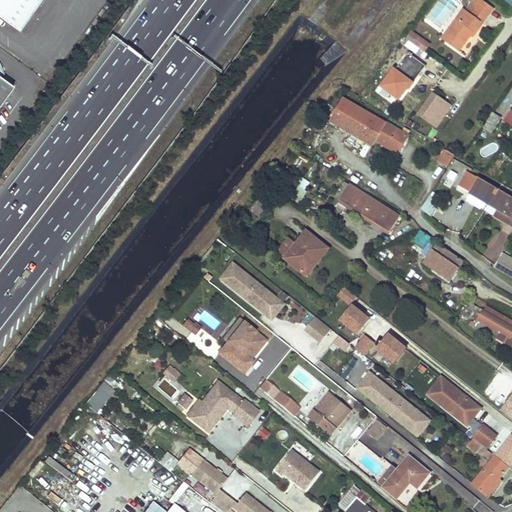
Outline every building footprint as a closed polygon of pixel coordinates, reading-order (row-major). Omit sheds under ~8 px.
[(41,0),(0,0),(0,17),(20,31),(41,0)] [(463,9),(440,39),(457,51),(479,21),(482,24),(493,8),(481,0),(471,0),(464,10),(463,9)] [(472,37),(482,24),(479,21),(469,35),(472,37)] [(419,37),(413,45),(419,49),(425,41),(419,37)] [(425,41),(419,49),(425,52),(430,45),(425,41)] [(400,100),(425,64),(407,51),(397,66),(393,63),(378,85),(400,100)] [(0,106),(11,90),(0,81),(0,106)] [(438,97),(423,118),(436,127),(451,106),(438,97)] [(398,153),(408,137),(343,98),(330,120),(373,145),(376,140),(398,153)] [(492,113),(483,127),(491,132),(499,118),(492,113)] [(446,166),(454,155),(445,150),(438,162),(446,166)] [(511,220),(511,198),(466,171),(459,184),(470,191),(470,192),(499,209),(501,211),(498,217),(510,224),(511,220)] [(298,202),(310,181),(301,176),(288,197),(298,202)] [(389,231),(398,217),(350,185),(340,200),(389,231)] [(267,192),(251,211),(260,219),(276,199),(267,192)] [(429,195),(420,209),(430,217),(439,202),(429,195)] [(389,231),(340,200),(338,202),(388,233),(389,231)] [(419,228),(412,242),(424,248),(430,234),(419,228)] [(284,258),(306,276),(314,266),(310,263),(324,246),(306,231),(297,242),(285,257),(284,258)] [(278,251),(285,257),(297,242),(289,236),(278,251)] [(454,266),(458,268),(462,262),(430,239),(420,254),(427,258),(424,263),(446,278),(454,266)] [(310,263),(314,266),(328,249),(324,246),(310,263)] [(511,262),(499,255),(494,266),(511,276),(511,262)] [(221,281),(275,320),(286,305),(235,263),(221,281)] [(454,266),(446,278),(449,280),(458,268),(454,266)] [(445,304),(457,312),(461,306),(449,298),(445,304)] [(510,336),(511,337),(511,320),(486,306),(484,309),(472,302),(465,315),(469,318),(475,308),(482,312),(478,318),(501,332),(498,337),(507,342),(510,336)] [(340,321),(359,337),(371,319),(352,306),(340,321)] [(314,314),(303,328),(320,342),(331,329),(314,314)] [(194,335),(201,328),(189,316),(182,323),(194,335)] [(217,354),(244,376),(269,341),(243,321),(217,354)] [(367,355),(375,339),(362,333),(355,349),(367,355)] [(376,350),(396,366),(409,349),(389,334),(376,350)] [(347,350),(351,341),(336,335),(332,344),(347,350)] [(344,380),(359,360),(350,354),(335,373),(344,380)] [(167,377),(160,385),(165,390),(180,372),(170,364),(162,373),(167,377)] [(357,388),(418,439),(432,422),(370,372),(357,388)] [(467,426),(479,410),(465,399),(464,400),(461,398),(462,396),(440,379),(428,394),(467,426)] [(84,403),(96,413),(115,389),(103,380),(84,403)] [(200,402),(188,417),(205,430),(213,420),(211,419),(214,415),(218,418),(235,396),(216,381),(200,402)] [(300,407),(273,385),(266,394),(293,415),(300,407)] [(511,391),(499,409),(511,418),(511,391)] [(329,392),(314,409),(308,417),(329,434),(349,409),(332,395),(329,392)] [(184,394),(177,403),(183,408),(190,399),(184,394)] [(257,412),(242,399),(230,414),(245,426),(257,412)] [(198,400),(186,415),(188,417),(200,402),(198,400)] [(205,430),(207,432),(218,418),(214,415),(211,419),(213,420),(205,430)] [(376,439),(386,427),(377,420),(367,432),(376,439)] [(256,434),(264,440),(269,431),(262,426),(256,434)] [(482,427),(473,438),(480,444),(486,449),(495,437),(482,427)] [(475,451),(480,444),(473,438),(471,441),(466,438),(464,441),(469,444),(468,445),(475,451)] [(167,450),(158,461),(169,471),(179,460),(167,450)] [(276,472),(306,492),(321,473),(292,450),(276,472)] [(237,502),(219,488),(227,477),(192,451),(180,468),(215,493),(209,501),(223,511),(269,511),(271,511),(245,491),(237,502)] [(47,455),(44,461),(71,480),(75,474),(47,455)] [(417,488),(429,473),(408,456),(397,470),(392,466),(378,482),(397,498),(410,482),(417,488)] [(499,479),(509,467),(495,456),(471,484),(489,498),(502,482),(499,479)] [(349,491),(338,504),(347,511),(373,511),(364,504),(370,496),(361,490),(355,497),(349,491)] [(155,500),(165,504),(167,498),(158,494),(155,500)] [(153,500),(142,511),(162,511),(165,509),(153,500)]
